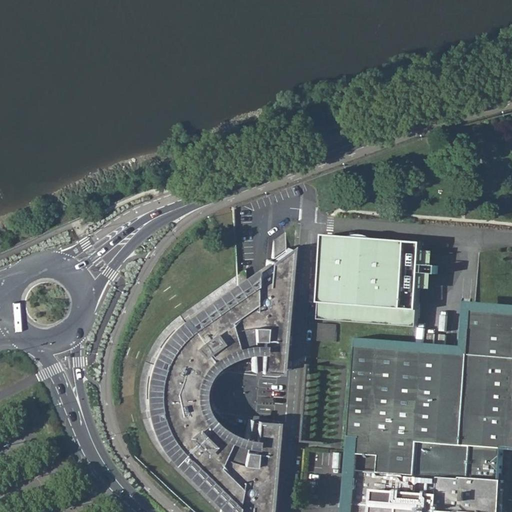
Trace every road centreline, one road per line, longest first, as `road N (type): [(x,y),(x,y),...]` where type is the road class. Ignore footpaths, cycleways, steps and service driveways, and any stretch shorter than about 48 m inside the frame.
road 1 (secondary): [(194,203),(511,93)]
road 2 (secondary): [(194,203),(143,214),(59,261)]
road 3 (secondary): [(88,297),(135,239),(194,203)]
